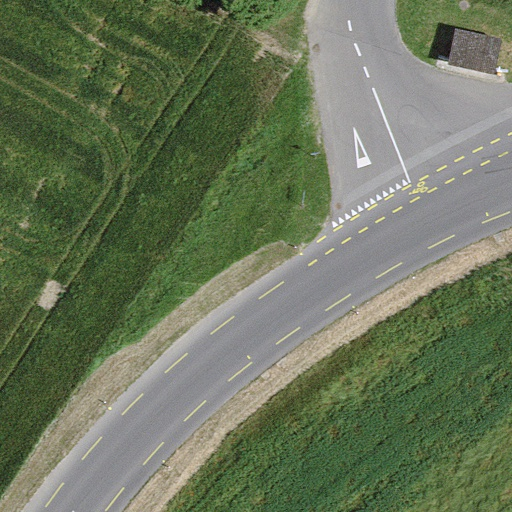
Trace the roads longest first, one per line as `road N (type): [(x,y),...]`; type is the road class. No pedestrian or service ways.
road 1 (tertiary): [(426,225),(240,340),(134,439),(74,511)]
road 2 (unclassified): [(426,225),(359,41),(357,0)]
